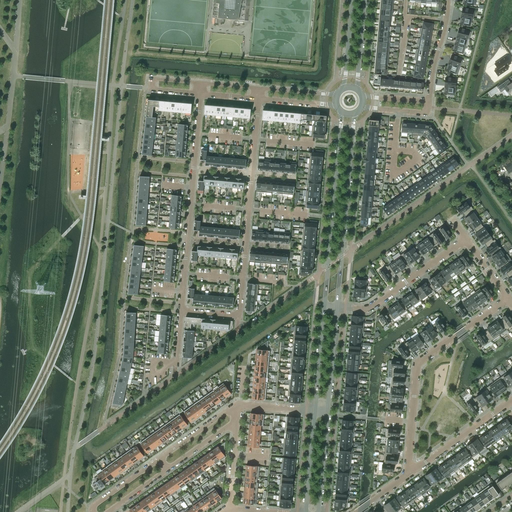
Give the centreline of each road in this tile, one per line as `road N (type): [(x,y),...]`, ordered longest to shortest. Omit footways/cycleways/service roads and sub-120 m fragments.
road 1 (residential): [(412,471),(416,364),(506,301)]
road 2 (tertiary): [(342,111),(324,305)]
road 3 (tertiary): [(337,306),(354,112)]
road 4 (residential): [(466,238),(369,308),(337,306)]
road 5 (residential): [(412,471),(511,401)]
